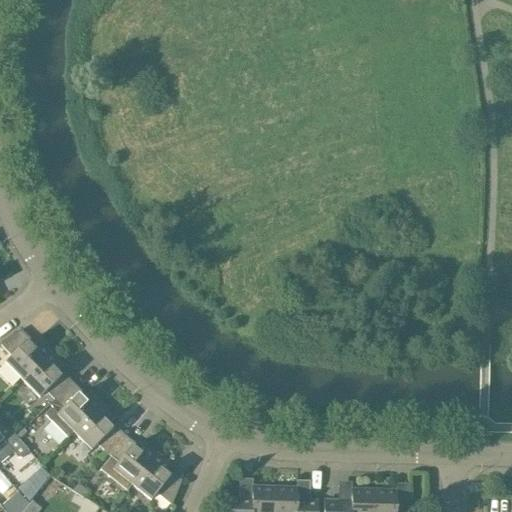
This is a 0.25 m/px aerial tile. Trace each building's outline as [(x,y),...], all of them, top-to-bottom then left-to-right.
[(22,381),(50,353),(37,340),(29,348),(25,343),(29,340),(20,330),(0,346),(11,357),(5,363),(22,381)] [(50,405),(72,383),(63,374),(59,378),(55,374),(63,366),(50,353),(22,381),(39,398),(46,392),(54,401),(49,405),(50,405)] [(74,434),(102,405),(89,392),(81,400),(77,396),(81,392),(72,383),(50,405),(53,409),(45,416),(68,439),(74,433),(74,434)] [(107,454),(124,436),(115,427),(111,430),(107,426),(115,418),(102,405),(74,434),(91,451),(98,445),(107,454)] [(0,464),(13,453),(17,458),(21,459),(29,452),(2,421),(0,422),(0,464)] [(132,486),(156,454),(142,443),(135,452),(130,448),(134,444),(124,436),(107,454),(118,463),(112,470),(132,486)] [(132,486),(151,501),(157,494),(172,506),(181,482),(167,470),(171,466),(156,454),(132,486)] [(29,503),(41,488),(31,476),(17,489),(29,503)] [(273,511),(274,489),(252,489),(251,500),(225,500),(224,511),(273,511)] [(296,490),(274,489),(273,511),(316,511),(317,502),(296,502),(296,490)] [(372,511),(373,492),(351,492),(351,504),(337,503),(337,511),(372,511)] [(372,511),(408,511),(408,505),(395,504),(396,493),(373,492),(372,511)] [(18,511),(23,511),(30,505),(23,499),(15,509),(18,511)]
